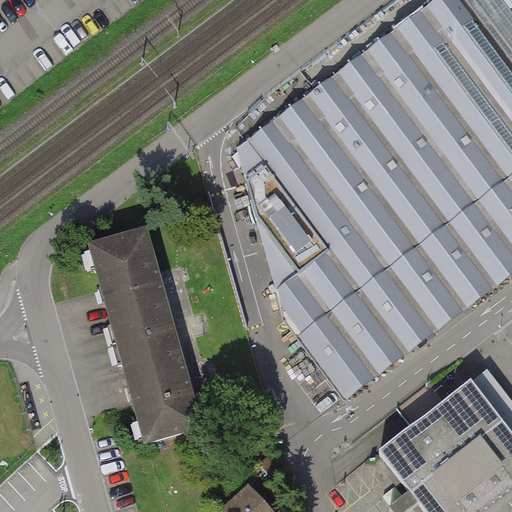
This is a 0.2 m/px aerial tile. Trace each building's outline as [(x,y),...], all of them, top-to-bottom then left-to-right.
[(261,293),(350,410),(511,288),(511,64),(463,0),(448,0),(399,37),(383,16),(253,113),(261,123),(240,139),(270,178),(239,201),(291,270),(261,293)] [(172,333),(145,237),(93,251),(120,347),(172,333)] [(199,429),(172,333),(120,347),(147,444),(199,429)] [(511,511),(511,420),(484,385),(391,458),(409,481),(433,511),(511,511)] [(227,511),(280,511),(259,486),(227,511)]
